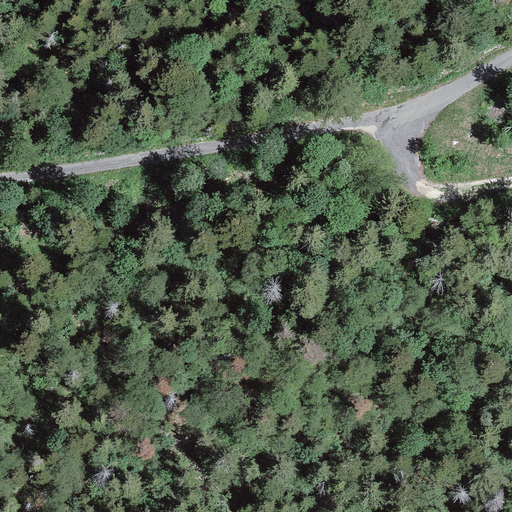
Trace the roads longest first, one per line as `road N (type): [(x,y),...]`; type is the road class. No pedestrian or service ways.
road 1 (track): [(0,186),(393,119),(511,60)]
road 2 (track): [(393,119),(409,173),(430,195),(511,185)]
